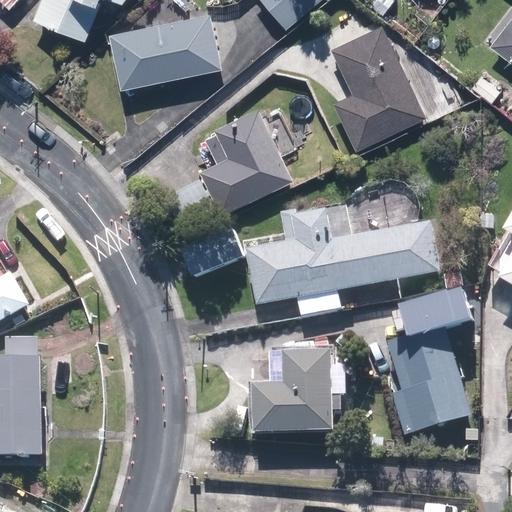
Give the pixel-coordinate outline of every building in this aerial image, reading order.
[(136,0),(43,0),(36,17),(86,39),(103,0),(114,0),(133,8),(136,0)] [(318,0),(262,0),(269,7),(285,27),(318,0)] [(214,13),(112,32),(123,90),(225,71),(214,13)] [(511,18),(491,46),(511,61),(511,18)] [(385,24),(334,48),(347,75),(355,92),(334,102),(356,149),(428,115),(385,24)] [(201,169),(222,213),(296,179),(261,106),(217,126),(230,155),(201,169)] [(251,253),(261,305),(441,273),(432,220),(335,238),(329,206),(285,214),(291,246),(251,253)] [(511,220),(506,232),(511,235),(511,261),(502,279),(511,284),(511,220)] [(236,230),(184,250),(196,280),(248,259),(236,230)] [(0,323),(33,304),(15,273),(0,282),(0,323)] [(378,326),(408,435),(475,417),(445,307),(378,326)] [(254,351),(256,435),(345,433),(344,349),(254,351)] [(45,358),(0,356),(0,456),(44,458),(45,358)]
